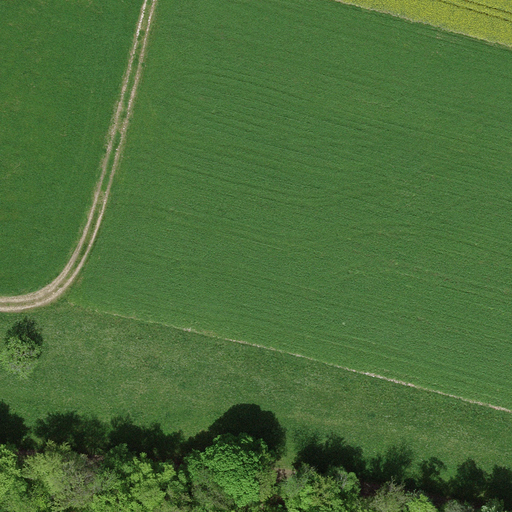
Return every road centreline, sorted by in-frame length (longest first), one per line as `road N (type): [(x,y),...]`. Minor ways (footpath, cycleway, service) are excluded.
road 1 (track): [(0,451),(296,479),(495,511)]
road 2 (track): [(0,303),(43,301),(70,276),(153,0)]
